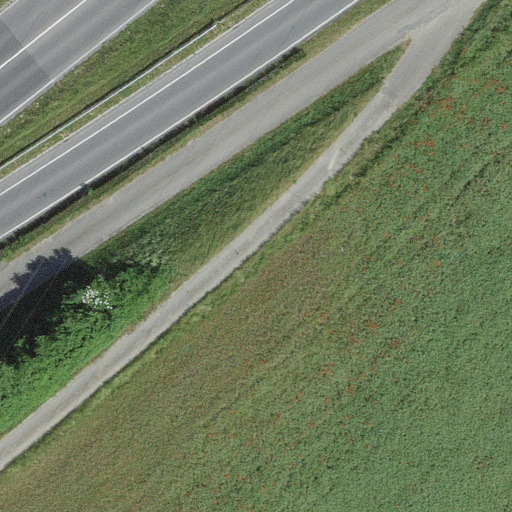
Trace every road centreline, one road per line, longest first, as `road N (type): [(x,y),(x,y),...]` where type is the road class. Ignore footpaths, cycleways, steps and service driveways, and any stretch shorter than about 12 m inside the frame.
road 1 (track): [(0,454),(278,217),(415,64),(447,0)]
road 2 (primary): [(0,210),(312,0)]
